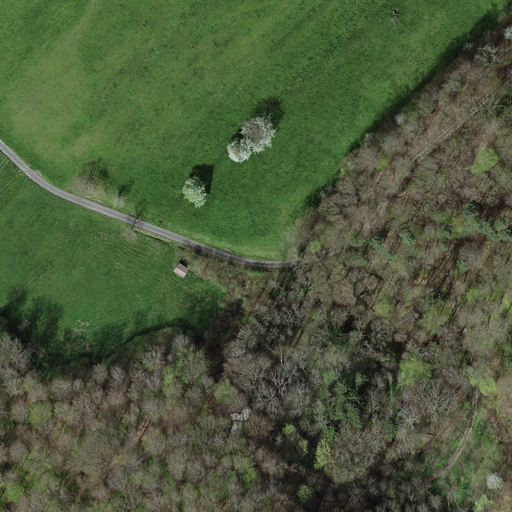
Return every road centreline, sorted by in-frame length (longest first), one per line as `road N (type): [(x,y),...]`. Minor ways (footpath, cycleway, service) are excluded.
road 1 (track): [(511,117),(471,157),(451,213),(448,278),(475,394),(453,457),(431,481),(395,491),(337,486),(208,440),(173,441),(143,453),(86,511)]
road 2 (track): [(0,143),(43,185),(254,263),(327,255)]
road 3 (track): [(327,255),(370,235),(413,165),(511,76)]
